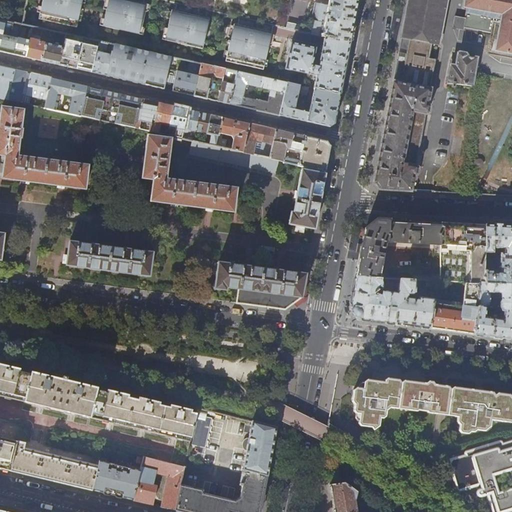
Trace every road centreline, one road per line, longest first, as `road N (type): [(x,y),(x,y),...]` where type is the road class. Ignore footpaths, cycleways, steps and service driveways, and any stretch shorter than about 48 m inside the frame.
road 1 (residential): [(356,141),(0,59)]
road 2 (residential): [(0,287),(320,330)]
road 3 (residential): [(320,330),(511,355)]
road 4 (residential): [(285,511),(320,330)]
road 5 (residential): [(511,212),(344,202)]
road 6 (residential): [(383,0),(356,141)]
road 7 (residential): [(344,202),(320,330)]
